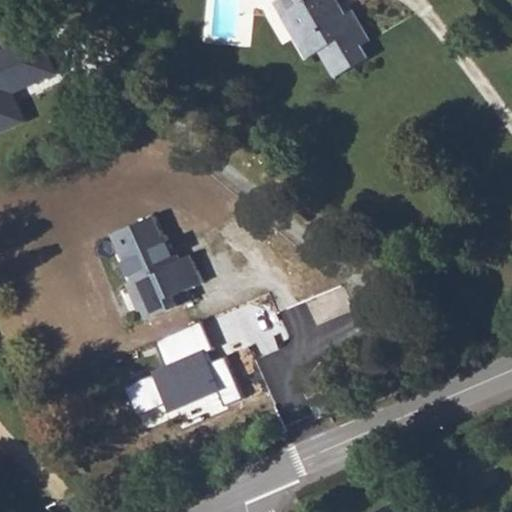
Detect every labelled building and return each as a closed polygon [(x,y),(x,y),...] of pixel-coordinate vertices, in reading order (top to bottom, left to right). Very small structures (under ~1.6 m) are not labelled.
[(275,0),(308,56),(322,49),(336,76),(370,57),(362,44),(370,39),(352,8),(345,12),(337,0),(275,0)] [(0,128),(24,118),(13,93),(62,72),(44,31),(0,49),(0,128)] [(113,234),(132,279),(138,277),(145,293),(143,308),(149,319),(193,300),(189,289),(205,283),(192,253),(182,257),(176,260),(170,247),(173,246),(168,233),(165,234),(156,214),(113,234)] [(173,246),(170,247),(176,260),(182,257),(177,245),(173,246)] [(132,279),(127,282),(139,311),(143,308),(145,293),(138,277),(132,279)] [(227,407),(247,398),(228,353),(213,359),(209,349),(216,346),(205,321),(163,339),(176,371),(136,388),(149,417),(219,388),(227,407)] [(433,489),(439,498),(454,488),(448,480),(433,489)]
